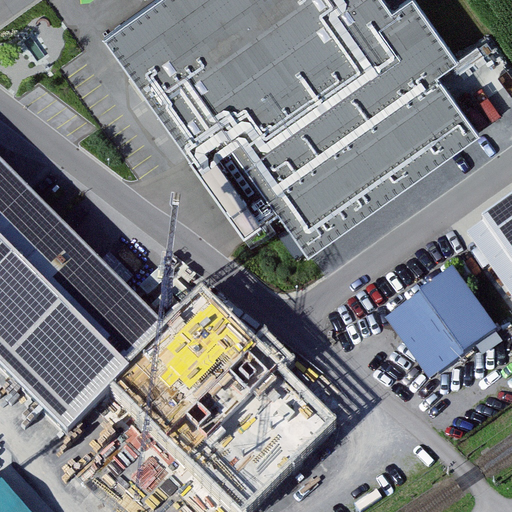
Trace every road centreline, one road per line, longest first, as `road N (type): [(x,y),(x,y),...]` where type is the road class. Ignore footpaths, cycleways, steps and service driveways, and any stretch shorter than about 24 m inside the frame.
road 1 (unclassified): [(293,331),(0,105)]
road 2 (unclassified): [(503,511),(471,474),(293,331)]
road 3 (residential): [(511,176),(293,331)]
